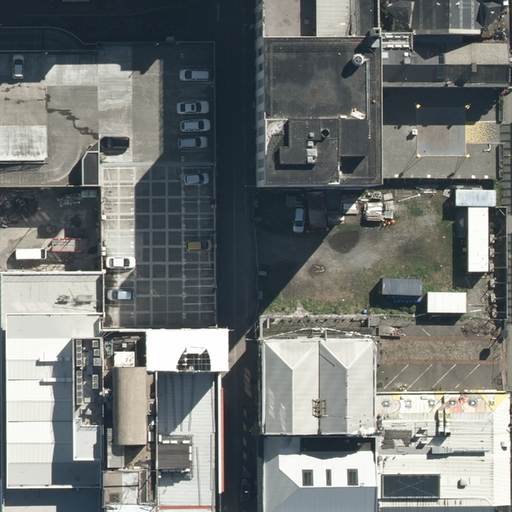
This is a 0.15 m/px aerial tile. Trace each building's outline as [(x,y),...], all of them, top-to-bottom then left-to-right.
[(0,0),(0,9),(219,7),(218,0),(0,0)] [(367,0),(248,0),(249,35),(367,33),(367,0)] [(463,34),(479,34),(507,6),(506,0),(382,0),(382,5),(409,33),(463,34)] [(367,33),(249,35),(253,189),(370,187),(367,88),(367,33)] [(367,33),(367,88),(509,89),(510,43),(463,43),(409,43),(409,33),(367,33)] [(463,34),(409,33),(409,43),(463,43),(463,34)] [(213,49),(96,50),(0,50),(0,194),(1,194),(99,194),(99,273),(100,327),(156,327),(214,327),(213,111),(213,54),(213,49)] [(446,104),(379,107),(381,150),(447,147),(446,104)] [(481,164),(464,164),(464,185),(505,185),(505,164),(489,164),(489,161),(481,161),(481,164)] [(99,273),(1,273),(2,511),(100,511),(100,327),(99,273)] [(372,316),(258,318),(259,433),(372,433),(373,394),(372,316)] [(100,511),(156,511),(156,327),(100,327),(100,511)] [(215,511),(214,327),(156,327),(156,511),(215,511)] [(509,511),(509,393),(373,394),(373,511),(509,511)] [(373,511),(372,433),(259,433),(258,511),(373,511)]
